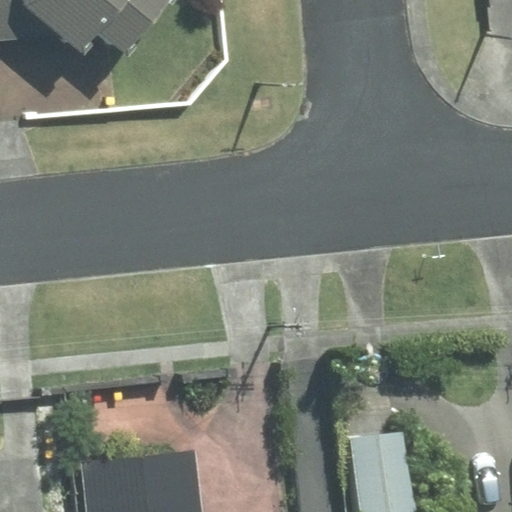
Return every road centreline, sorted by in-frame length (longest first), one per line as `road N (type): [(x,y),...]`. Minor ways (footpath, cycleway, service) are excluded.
road 1 (residential): [(367,202),(0,240)]
road 2 (residential): [(349,0),(367,202)]
road 3 (residential): [(511,189),(367,202)]
